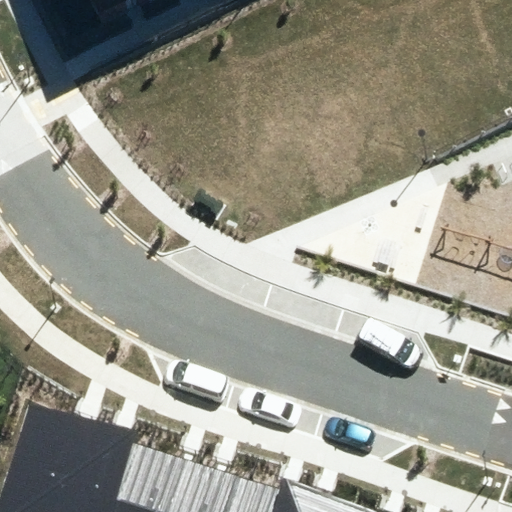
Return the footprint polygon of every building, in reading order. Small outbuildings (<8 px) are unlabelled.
[(0,490),(0,511),(50,511),(83,417),(30,400),(0,490)] [(110,511),(133,444),(136,434),(83,417),(50,511),(110,511)] [(110,511),(167,511),(185,461),(133,444),(110,511)] [(220,511),(233,474),(185,459),(185,461),(167,511),(220,511)] [(220,511),(280,511),(287,492),(233,474),(220,511)] [(338,511),(342,500),(290,483),(287,492),(280,511),(338,511)] [(338,511),(377,511),(342,500),(338,511)]
